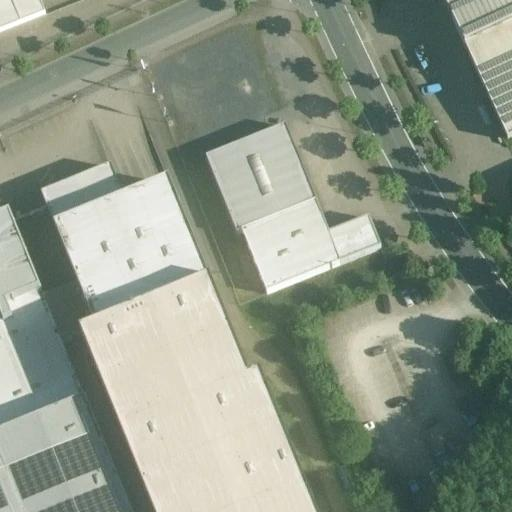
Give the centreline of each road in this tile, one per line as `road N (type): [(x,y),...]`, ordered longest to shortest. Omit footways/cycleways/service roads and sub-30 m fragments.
road 1 (residential): [(511,319),(425,200),(324,0)]
road 2 (residential): [(0,102),(225,0)]
